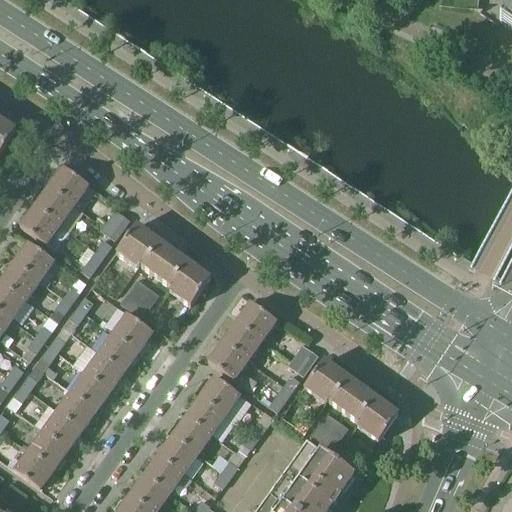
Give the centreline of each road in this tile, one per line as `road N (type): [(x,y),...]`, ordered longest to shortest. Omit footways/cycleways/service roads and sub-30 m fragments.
road 1 (primary): [(508,339),(0,10)]
road 2 (primary): [(0,54),(489,382)]
road 3 (residential): [(59,136),(243,276),(68,511)]
road 4 (tertiary): [(436,511),(489,382)]
